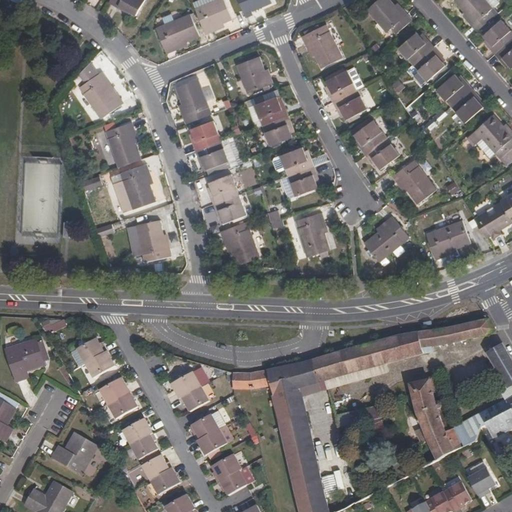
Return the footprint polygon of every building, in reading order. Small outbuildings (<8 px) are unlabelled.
[(111,0),(110,3),(130,14),(131,13),(137,16),(145,0),(111,0)] [(253,10),(265,5),(274,2),(273,0),(240,0),(247,17),(255,14),(253,10)] [(414,19),(408,13),(405,15),(395,5),(391,0),(377,0),(368,9),(388,32),(392,28),(397,34),(414,19)] [(456,0),(455,1),(465,12),(475,24),(472,26),(476,31),(494,17),(489,11),(494,7),(487,0),(456,0)] [(398,2),(395,5),(405,15),(408,13),(398,2)] [(213,28),(225,22),(234,19),(228,4),(199,16),(207,34),(214,31),(213,28)] [(266,9),(265,5),(253,10),(255,14),(266,9)] [(462,15),(472,26),(475,24),(465,12),(462,15)] [(201,36),(192,14),(156,28),(167,54),(174,50),(173,47),(201,36)] [(484,35),(486,39),(493,46),(491,49),(496,55),(511,40),(511,30),(503,19),(484,35)] [(226,26),(225,22),(213,28),(214,31),(226,26)] [(309,42),(315,56),(321,69),(342,59),(327,25),(303,36),(306,43),(309,42)] [(399,48),(413,65),(435,46),(430,41),(427,43),(421,36),(417,32),(399,48)] [(423,33),(421,36),(427,43),(430,41),(423,33)] [(484,41),(491,49),(493,46),(486,39),(484,41)] [(511,40),(496,55),(500,60),(503,57),(510,65),(511,67),(511,40)] [(309,42),(306,43),(312,57),(315,56),(309,42)] [(447,65),(444,62),(437,54),(440,52),(435,46),(413,65),(428,81),(447,65)] [(437,54),(444,62),(446,60),(440,52),(437,54)] [(271,84),(260,57),(238,65),(248,93),(271,84)] [(503,57),(500,60),(507,68),(510,65),(503,57)] [(99,74),(91,64),(81,75),(87,83),(80,87),(102,119),(121,105),(104,81),(107,79),(102,72),(99,74)] [(327,80),(329,84),(333,93),(330,95),(334,102),(358,89),(348,69),(327,80)] [(437,90),(452,106),(473,88),(468,82),(465,85),(460,78),(456,74),(437,90)] [(175,87),(196,79),(195,75),(173,82),(175,87)] [(462,76),(460,78),(465,85),(468,82),(462,76)] [(398,78),(391,84),(398,92),(405,86),(398,78)] [(185,117),(188,124),(213,114),(200,79),(178,87),(189,115),(185,117)] [(325,85),(330,95),(333,93),(329,84),(325,85)] [(484,106),(482,104),(475,96),(478,94),(473,88),(452,106),(466,123),(484,106)] [(334,102),(337,108),(341,106),(345,116),(347,119),(368,108),(358,89),(334,102)] [(475,96),(482,104),(484,101),(478,94),(475,96)] [(256,105),(264,125),(290,115),(288,107),(284,109),(281,100),(279,97),(256,105)] [(341,106),(337,108),(342,118),(345,116),(341,106)] [(428,135),(445,117),(440,111),(422,130),(428,135)] [(511,133),(505,125),(495,114),(476,131),(477,131),(496,154),(501,159),(503,156),(510,164),(511,161),(511,133)] [(294,137),(293,132),(290,124),(293,123),(290,115),(264,125),(271,145),(294,137)] [(192,129),(193,133),(197,143),(194,144),(196,151),(223,141),(215,120),(192,129)] [(355,134),(359,139),(364,146),(361,148),(366,154),(387,138),(374,120),(355,134)] [(108,132),(120,167),(142,159),(133,131),(136,130),(133,122),(108,132)] [(496,154),(477,131),(468,139),(475,147),(478,144),(491,159),(496,154)] [(237,157),(229,138),(223,141),(230,159),(237,157)] [(366,154),(370,160),(373,157),(380,166),(382,169),(400,155),(387,138),(366,154)] [(355,141),(361,148),(364,146),(359,139),(355,141)] [(230,159),(223,141),(196,151),(199,158),(202,156),(205,166),(207,170),(230,161),(230,159)] [(287,169),(289,176),(316,166),(313,158),(309,159),(305,150),(304,147),(282,155),(275,158),(274,160),(278,170),(280,171),(287,169)] [(373,157),(370,160),(377,168),(380,166),(373,157)] [(401,180),(409,192),(418,204),(438,190),(416,160),(394,176),(398,182),(401,180)] [(148,165),(122,173),(134,210),(157,202),(147,174),(150,172),(148,165)] [(296,196),(320,187),(318,183),(314,174),(318,173),(316,166),(289,176),(282,178),(289,198),(296,196)] [(210,182),(211,187),(214,196),(211,197),(214,204),(241,194),(233,174),(210,182)] [(81,181),(84,188),(99,183),(97,176),(81,181)] [(401,180),(398,182),(407,194),(409,192),(401,180)] [(453,194),(461,188),(456,181),(448,186),(453,194)] [(511,193),(501,200),(502,202),(511,219),(511,193)] [(214,204),(217,211),(220,210),(224,219),(225,223),(248,214),(241,194),(214,204)] [(500,230),(511,222),(511,219),(502,202),(476,218),(488,237),(492,235),(494,238),(502,233),(500,230)] [(278,211),(270,213),(274,229),(283,226),(278,211)] [(323,213),(297,222),(309,258),(331,250),(321,222),(325,221),(323,213)] [(461,213),(451,215),(452,221),(462,219),(461,213)] [(388,225),(365,244),(380,262),(410,237),(393,216),(386,222),(388,225)] [(166,249),(161,220),(138,224),(144,260),(171,255),(170,248),(166,249)] [(463,220),(427,234),(437,260),(446,256),(444,253),(472,242),(463,220)] [(261,257),(248,221),(222,230),(225,239),(229,237),(239,266),(261,257)] [(98,229),(101,237),(113,233),(110,225),(98,229)] [(49,320),(43,323),(48,334),(53,331),(49,320)] [(327,380),(388,363),(434,350),(434,346),(487,335),(495,330),(495,329),(490,320),(453,328),(401,335),(379,341),(314,361),(320,382),(327,380)] [(16,383),(26,380),(24,373),(28,371),(45,365),(37,339),(5,350),(16,383)] [(101,348),(99,345),(96,340),(77,351),(86,365),(94,379),(116,367),(108,352),(104,346),(101,348)] [(511,358),(504,345),(489,355),(510,389),(511,387),(511,358)] [(311,384),(320,382),(314,361),(305,363),(311,384)] [(272,386),(274,394),(301,387),(311,384),(305,363),(268,370),(254,373),(235,373),(235,390),(256,389),(272,386)] [(391,373),(388,363),(327,380),(330,390),(391,373)] [(188,402),(193,410),(202,405),(212,400),(204,386),(196,370),(175,382),(183,397),(186,403),(188,402)] [(130,392),(122,378),(94,394),(102,408),(108,404),(117,419),(138,407),(130,392)] [(320,382),(311,384),(301,387),(303,398),(330,390),(327,380),(320,382)] [(438,402),(432,380),(411,385),(418,413),(423,426),(418,427),(423,440),(428,438),(438,461),(454,452),(465,447),(479,440),(482,428),(490,423),(511,411),(511,409),(507,400),(448,432),(440,410),(443,409),(444,406),(443,402),(440,401),(438,402)] [(306,413),(303,398),(301,387),(274,394),(277,409),(280,419),(306,413)] [(511,411),(490,423),(497,436),(506,432),(508,433),(511,430),(511,387),(510,389),(502,392),(507,400),(511,409),(511,411)] [(5,430),(8,426),(17,409),(0,398),(0,437),(7,441),(11,433),(5,430)] [(379,406),(350,412),(353,425),(367,421),(370,434),(385,430),(382,418),(379,406)] [(213,413),(221,428),(227,424),(219,410),(213,413)] [(223,432),(221,428),(213,413),(208,416),(194,424),(198,432),(195,433),(199,440),(200,441),(223,432)] [(328,511),(315,450),(306,413),(280,419),(301,511),(328,511)] [(140,459),(142,458),(156,451),(159,450),(154,441),(157,440),(154,434),(145,419),(123,431),(132,446),(140,459)] [(64,453),(57,449),(53,458),(83,475),(100,446),(76,432),(66,449),(64,453)] [(229,442),(223,432),(200,441),(207,454),(229,442)] [(159,456),(156,451),(142,458),(144,462),(159,456)] [(248,483),(239,468),(231,454),(213,464),(216,470),(221,478),(218,480),(222,487),(224,486),(226,488),(229,494),(246,484),(248,483)] [(162,455),(159,457),(145,463),(143,464),(152,479),(160,493),(181,482),(172,467),(169,461),(166,463),(162,455)] [(392,467),(399,481),(417,472),(409,458),(392,467)] [(239,468),(248,483),(254,480),(245,465),(239,468)] [(488,469),(469,479),(480,498),(491,492),(489,489),(497,485),(488,469)] [(324,477),(327,495),(356,490),(352,472),(324,477)] [(25,506),(35,511),(62,511),(74,492),(55,481),(47,495),(35,488),(25,506)] [(463,483),(444,493),(454,510),(455,511),(465,506),(465,505),(473,500),(463,483)] [(197,511),(195,507),(187,493),(166,505),(169,511),(197,511)] [(444,493),(426,503),(431,511),(451,511),(454,510),(444,493)] [(261,511),(257,503),(242,511),(241,511),(261,511)] [(431,511),(426,503),(410,511),(431,511)]
